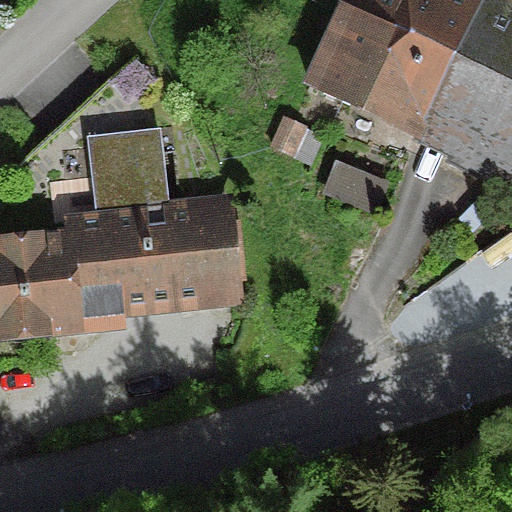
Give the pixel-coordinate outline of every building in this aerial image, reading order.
[(475,0),(356,0),(350,15),(447,60),(473,5),(475,0)] [(473,5),(447,60),(483,78),(509,22),(473,5)] [(350,91),(417,123),(423,110),(447,60),(350,15),(341,10),(304,88),(343,106),(350,91)] [(511,16),(509,22),(483,78),(511,91),(511,16)] [(459,127),(483,78),(447,60),(423,110),(459,127)] [(62,237),(0,243),(0,336),(64,329),(61,300),(229,283),(223,221),(166,228),(155,137),(166,129),(163,125),(155,130),(108,78),(11,168),(61,223),(62,237)] [(511,91),(483,78),(459,127),(443,162),(511,194),(511,91)] [(285,158),(298,130),(279,121),(267,149),(285,158)]
